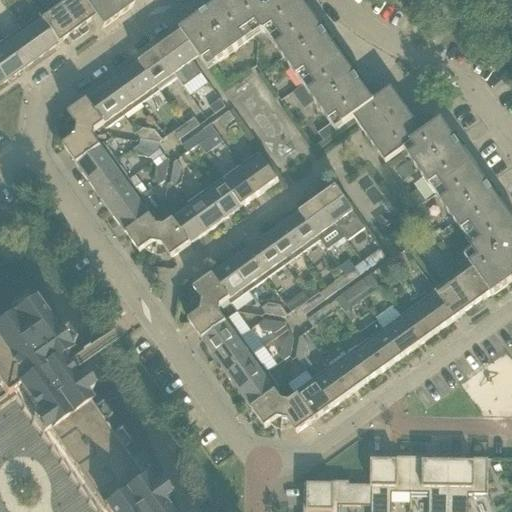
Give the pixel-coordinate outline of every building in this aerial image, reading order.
[(77,0),(60,0),(55,4),(75,32),(92,20),(77,0)] [(77,0),(92,20),(100,31),(131,8),(129,4),(129,0),(77,0)] [(253,39),(225,0),(210,11),(207,6),(193,16),(197,21),(180,33),(181,34),(198,58),(208,71),(253,39)] [(225,0),(253,39),(261,33),(265,34),(270,41),(309,14),(299,0),(225,0)] [(55,4),(45,11),(37,17),(58,45),(75,32),(55,4)] [(309,14),(270,41),(302,87),(341,59),(330,43),(335,40),(325,26),(320,29),(309,14)] [(58,45),(37,17),(20,29),(40,58),(58,45)] [(40,58),(20,29),(2,42),(22,70),(40,58)] [(181,34),(157,51),(177,79),(195,66),(193,62),(198,58),(181,34)] [(2,42),(0,43),(0,76),(5,83),(22,70),(2,42)] [(177,79),(157,51),(140,64),(160,92),(177,79)] [(353,75),(341,59),(302,87),(330,125),(335,133),(353,120),(369,141),(408,113),(391,90),(373,103),(362,88),(367,85),(357,71),(353,75)] [(160,92),(140,64),(122,76),(142,105),(160,92)] [(142,105),(122,76),(104,89),(124,117),(142,105)] [(124,117),(104,89),(86,102),(104,126),(103,127),(106,131),(124,117)] [(220,101),(209,108),(215,115),(225,108),(220,101)] [(104,126),(86,102),(68,115),(77,128),(76,133),(94,136),(95,132),(103,127),(104,126)] [(224,128),(233,121),(234,120),(229,113),(218,120),(224,128)] [(408,113),(369,141),(385,165),(404,152),(435,196),(474,168),(463,152),(467,149),(458,135),(453,139),(441,122),(423,135),(408,113)] [(194,119),(184,126),(189,134),(199,126),(194,119)] [(330,125),(318,134),(323,142),(335,133),(330,125)] [(189,134),(184,126),(174,133),(179,141),(189,134)] [(148,144),(150,131),(143,130),(136,134),(140,140),(140,143),(148,144)] [(155,132),(150,131),(148,144),(159,146),(159,143),(162,141),(155,132)] [(193,139),(198,146),(208,139),(203,131),(193,139)] [(94,136),(76,133),(75,138),(63,147),(76,165),(100,148),(99,147),(94,139),(94,136)] [(198,146),(193,139),(183,146),(188,153),(198,146)] [(140,143),(139,146),(134,150),(138,157),(145,158),(148,144),(140,143)] [(103,144),(99,147),(100,148),(76,165),(88,183),(117,163),(103,144)] [(148,144),(145,158),(150,159),(160,152),(158,149),(159,146),(148,144)] [(240,168),(260,196),(278,183),(258,154),(240,168)] [(156,167),(155,172),(166,174),(168,163),(166,160),(156,167)] [(172,175),(183,176),(184,172),(177,162),(174,164),(172,175)] [(407,163),(395,172),(403,183),(416,173),(409,162),(407,163)] [(117,163),(88,183),(101,201),(129,180),(117,163)] [(240,168),(222,180),(243,208),(260,196),(240,168)] [(485,184),(474,168),(435,196),(467,241),(506,213),(495,198),(500,194),(490,181),(485,184)] [(166,174),(155,172),(154,179),(159,186),(165,182),(166,174)] [(183,176),(172,175),(171,182),(175,188),(182,184),(183,176)] [(142,198),(129,180),(101,201),(114,218),(142,198)] [(243,208),(222,180),(205,193),(225,221),(243,208)] [(336,188),(317,201),(338,229),(345,239),(347,242),(365,229),(336,188)] [(225,221),(205,193),(187,205),(207,234),(225,221)] [(155,216),(142,198),(114,218),(126,236),(151,218),(151,219),(155,216)] [(317,201),(300,214),(320,242),(327,252),(345,239),(338,229),(317,201)] [(207,234),(187,205),(168,219),(171,223),(172,222),(189,246),(207,234)] [(511,221),(506,213),(467,241),(473,249),(472,253),(464,259),(470,268),(491,296),(492,297),(511,282),(511,221)] [(300,214),(282,227),(302,255),(320,242),(300,214)] [(151,218),(126,236),(139,254),(152,245),(157,246),(160,228),(157,227),(151,219),(151,218)] [(164,228),(160,228),(157,246),(162,247),(171,259),(189,246),(172,222),(171,223),(164,228)] [(302,255),(282,227),(265,239),(285,267),(302,255)] [(265,239),(247,252),(267,280),(285,267),(265,239)] [(380,251),(370,258),(375,265),(385,258),(380,251)] [(247,252),(229,264),(249,293),(267,280),(247,252)] [(389,263),(394,271),(404,263),(399,256),(389,263)] [(394,271),(389,263),(378,270),(384,278),(394,271)] [(249,293),(229,264),(212,277),(229,301),(228,302),(231,306),(249,293)] [(470,268),(463,273),(453,280),(473,308),(491,296),(470,268)] [(354,269),(344,276),(350,284),(360,276),(355,269),(354,269)] [(350,284),(344,276),(334,283),(339,291),(350,284)] [(371,276),(363,281),(353,289),(358,296),(368,289),(376,291),(380,288),(377,283),(371,276)] [(229,301),(212,277),(193,290),(202,303),(201,308),(220,311),(220,307),(228,302),(229,301)] [(453,280),(435,293),(456,321),(473,308),(453,280)] [(353,289),(343,296),(335,301),(345,314),(348,311),(348,303),(358,296),(353,289)] [(456,321),(435,293),(418,305),(438,333),(456,321)] [(309,301),(314,309),(325,302),(319,294),(309,301)] [(314,309),(309,301),(299,309),(304,316),(314,309)] [(160,511),(158,509),(166,503),(156,489),(148,495),(137,480),(146,474),(136,461),(128,467),(119,454),(127,448),(117,434),(109,440),(100,427),(108,421),(99,408),(91,414),(81,401),(90,395),(85,388),(80,382),(72,387),(56,365),(67,358),(64,353),(72,348),(62,334),(54,340),(31,307),(27,310),(21,302),(8,311),(14,320),(0,329),(0,511),(160,511)] [(274,316),(276,306),(268,305),(262,309),(266,315),(274,316)] [(418,305),(400,318),(420,346),(438,333),(418,305)] [(276,306),(274,316),(285,318),(287,316),(280,307),(276,306)] [(318,314),(323,321),(333,314),(328,306),(318,314)] [(220,311),(201,308),(201,313),(188,322),(201,340),(225,323),(225,322),(219,314),(220,311)] [(323,321),(318,314),(308,321),(313,328),(323,321)] [(383,330),(403,358),(420,346),(400,318),(383,330)] [(225,323),(201,340),(214,358),(242,338),(229,319),(225,322),(225,323)] [(271,333),(273,323),(265,321),(259,325),(264,332),(271,333)] [(383,330),(377,322),(359,335),(365,343),(385,371),(403,358),(383,330)] [(273,323),(271,333),(276,334),(285,327),(284,324),(273,323)] [(282,342),(281,347),(291,349),(293,338),(292,335),(282,342)] [(299,339),(297,350),(308,352),(309,347),(302,337),(299,339)] [(242,338),(214,358),(226,375),(254,355),(242,338)] [(385,371),(365,343),(348,355),(368,384),(385,371)] [(291,349),(281,347),(280,354),(284,361),(290,357),(291,349)] [(308,352),(297,350),(296,358),(300,364),(307,359),(308,352)] [(254,355),(226,375),(239,393),(267,373),(254,355)] [(348,355),(330,368),(350,396),(368,384),(348,355)] [(330,368),(312,381),(332,409),(350,396),(330,368)] [(280,392),(267,373),(239,393),(252,411),(276,393),(276,394),(280,392)] [(332,409),(312,381),(294,394),(297,398),(297,397),(315,421),(332,409)] [(282,402),(276,394),(276,393),(252,411),(265,429),(277,420),(282,421),(285,403),(282,402)] [(289,403),(285,403),(282,421),(287,422),(296,434),(315,421),(297,397),(297,398),(289,403)] [(370,508),(370,511),(391,511),(392,504),(392,494),(410,494),(410,459),(394,459),(394,462),(385,462),(385,459),(384,459),(384,462),(372,462),(372,459),(371,459),(371,487),(371,508),(370,508)] [(410,459),(410,494),(428,495),(427,511),(448,511),(449,460),(448,460),(448,463),(437,463),(437,459),(435,459),(435,463),(427,463),(427,459),(410,459)] [(449,460),(448,511),(468,511),(469,495),(487,495),(488,460),(471,460),(471,463),(462,463),(462,460),(461,460),(461,463),(449,463),(449,460)] [(303,508),(303,511),(338,511),(339,507),(370,508),(371,508),(371,487),(349,486),(349,483),(317,483),(317,486),(304,486),(304,487),(307,487),(307,499),(304,499),(304,500),(307,500),(307,508),(303,508)]
